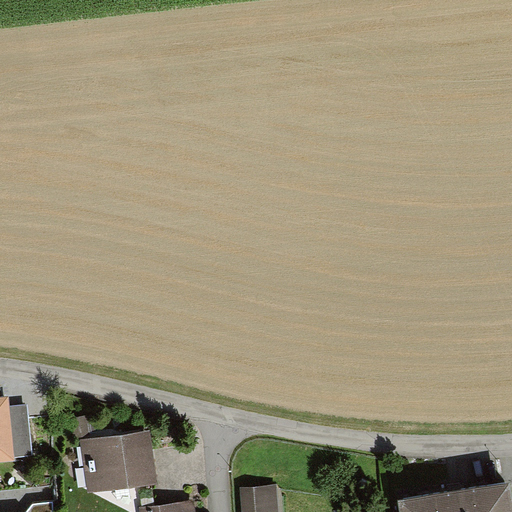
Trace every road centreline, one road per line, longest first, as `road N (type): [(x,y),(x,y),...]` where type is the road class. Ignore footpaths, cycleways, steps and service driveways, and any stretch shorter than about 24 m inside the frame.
road 1 (residential): [(212,412),(359,436),(511,443)]
road 2 (residential): [(0,367),(212,412)]
